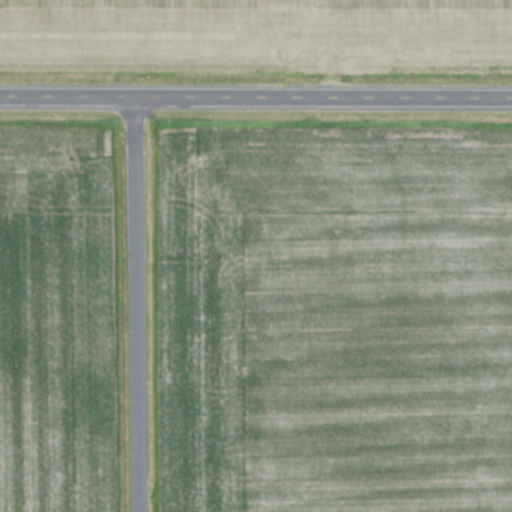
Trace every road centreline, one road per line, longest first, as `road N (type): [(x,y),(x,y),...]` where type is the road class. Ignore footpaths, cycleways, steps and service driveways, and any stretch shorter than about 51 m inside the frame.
road 1 (secondary): [(0,96),(511,97)]
road 2 (residential): [(141,511),(136,96)]
